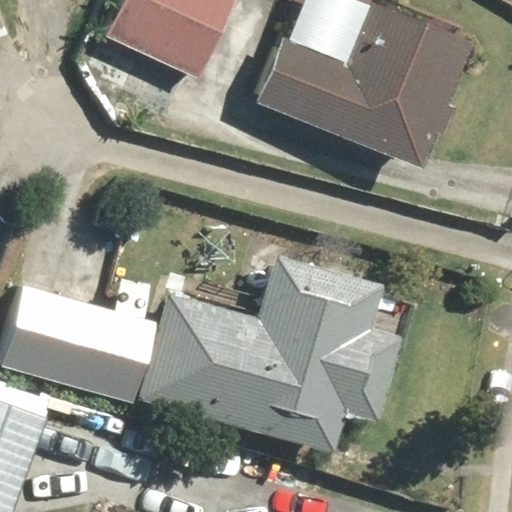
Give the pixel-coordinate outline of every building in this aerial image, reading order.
[(111,0),(92,39),(182,83),(221,0),(111,0)] [(264,45),(236,107),(391,177),(406,140),(415,143),(426,115),(417,111),(440,53),(318,0),(298,0),(276,50),(264,45)] [(150,301),(121,407),(308,457),(319,420),(351,428),(373,346),(341,337),(353,293),(252,266),(236,325),(150,301)] [(10,291),(0,326),(0,373),(114,407),(137,328),(10,291)] [(0,511),(0,497),(34,405),(0,392),(0,511)]
